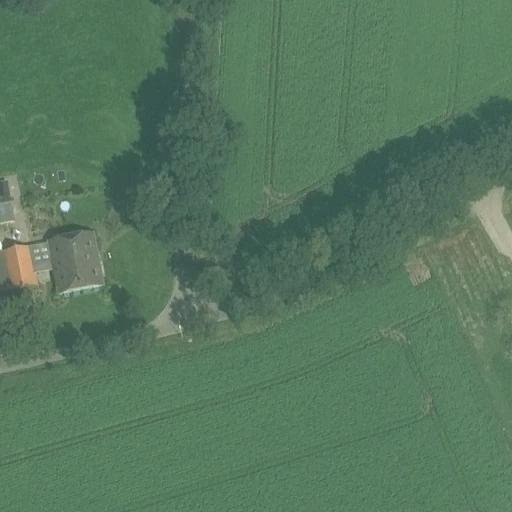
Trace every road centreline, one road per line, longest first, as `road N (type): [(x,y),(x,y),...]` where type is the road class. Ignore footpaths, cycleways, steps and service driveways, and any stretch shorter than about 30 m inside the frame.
road 1 (unclassified): [(183,324),(290,287),(511,175)]
road 2 (unclassified): [(183,324),(181,0)]
road 3 (unclassified): [(0,367),(183,324)]
